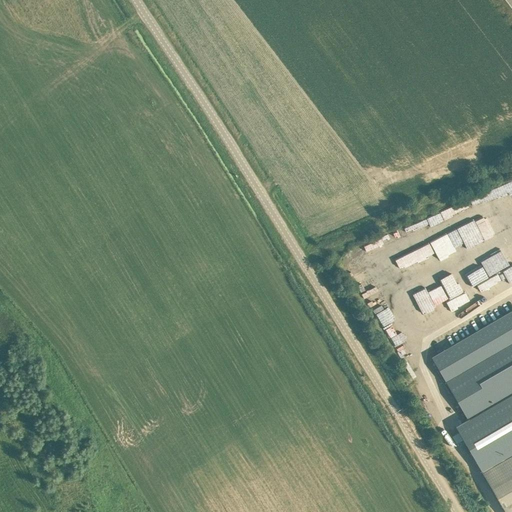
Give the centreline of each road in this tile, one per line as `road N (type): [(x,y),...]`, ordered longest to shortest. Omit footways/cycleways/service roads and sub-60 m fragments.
road 1 (unclassified): [(454,511),(136,0)]
road 2 (track): [(301,259),(511,165)]
